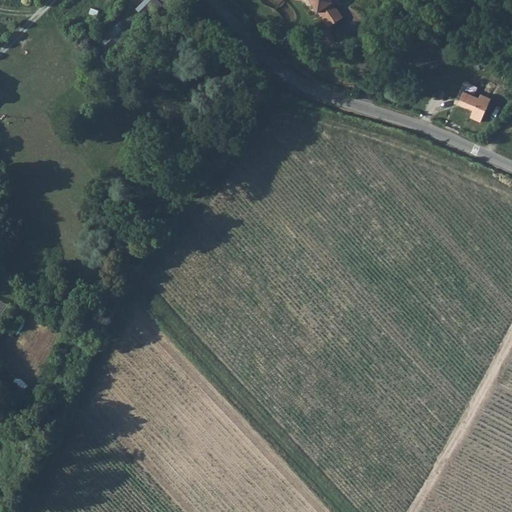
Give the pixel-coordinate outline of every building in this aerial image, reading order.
[(312,0),(319,9),(321,8),(332,1),(332,0),(312,0)] [(339,11),(332,1),(321,8),(329,18),(339,11)] [(500,87),(493,103),(502,107),(509,91),(500,87)] [(483,124),(493,102),(480,96),(470,118),(483,124)] [(0,319),(9,304),(0,298),(0,319)]
